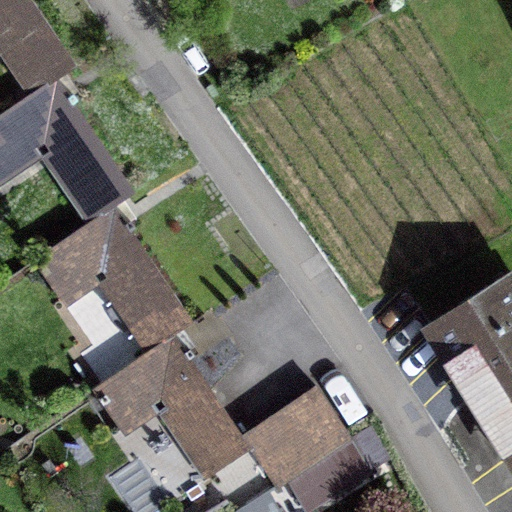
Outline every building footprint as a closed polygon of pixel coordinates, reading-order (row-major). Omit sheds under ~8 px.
[(31,0),(0,0),(0,45),(33,94),(56,78),(76,65),(31,0)] [(69,96),(56,78),(33,94),(0,116),(0,172),(44,142),(50,150),(44,154),(91,221),(114,205),(134,192),(73,103),(77,100),(73,93),(69,96)] [(193,320),(114,205),(91,221),(33,260),(60,297),(103,269),(108,276),(102,280),(150,349),(173,334),(193,320)] [(511,277),(510,275),(430,326),(511,455),(511,277)] [(242,434),(173,334),(150,349),(93,388),(119,426),(161,398),(166,405),(161,408),(207,476),(250,447),(242,434)] [(242,434),(250,447),(275,484),(289,475),(349,435),(315,385),(242,434)] [(370,470),(349,435),(289,475),(307,508),(370,470)]
